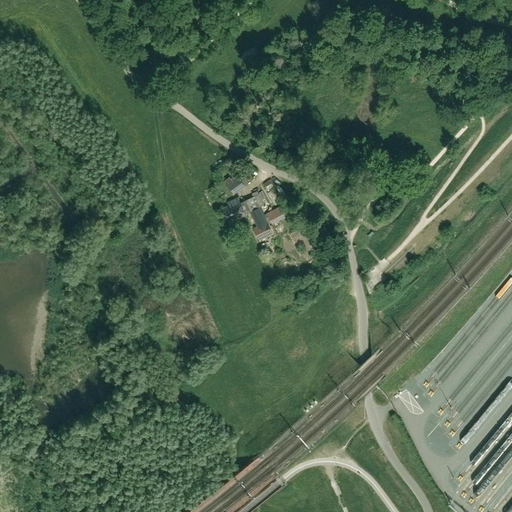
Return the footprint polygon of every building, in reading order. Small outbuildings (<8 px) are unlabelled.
[(244,185),(237,175),(226,184),(233,193),(244,185)] [(260,193),(244,201),(250,213),(260,207),(265,205),(260,193)] [(247,216),(238,197),(227,203),(229,206),(221,209),(228,224),(246,216),(247,216)] [(258,239),(271,232),(267,225),(268,224),(263,215),(260,207),(250,213),(258,229),(254,231),(258,239)] [(265,214),(269,225),(285,219),(281,208),(265,214)]
